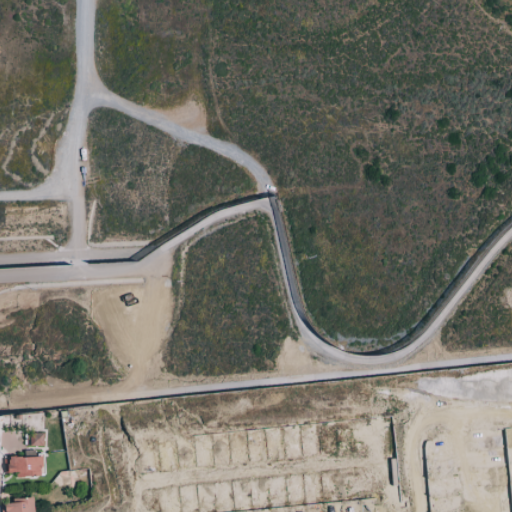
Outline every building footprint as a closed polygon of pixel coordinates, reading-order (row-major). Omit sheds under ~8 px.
[(1,416),(12,415),(12,428),(1,428),(1,416)] [(44,434),(44,446),(30,446),(31,433),(44,434)] [(38,454),(38,457),(42,456),(42,467),(41,468),(41,469),(40,469),(40,475),(17,478),(17,472),(8,473),(7,464),(9,464),(8,460),(10,460),(10,457),(24,456),(36,455),(38,454)] [(44,454),(46,474),(40,475),(40,469),(41,469),(41,468),(42,467),(42,456),(38,457),(38,454),(44,454)] [(59,474),(63,478),(64,486),(59,486),(59,485),(54,481),(59,474)] [(2,511),(1,504),(13,501),(13,499),(34,497),(34,511),(2,511)]
